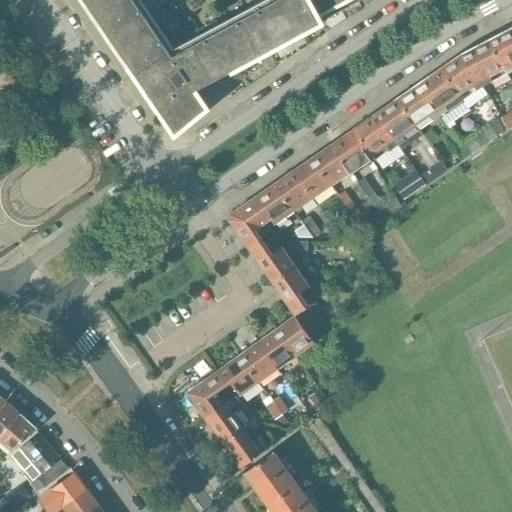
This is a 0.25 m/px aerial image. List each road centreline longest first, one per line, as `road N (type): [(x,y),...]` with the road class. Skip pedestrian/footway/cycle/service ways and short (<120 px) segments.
road 1 (residential): [(184,209),(416,50),(507,0)]
road 2 (residential): [(424,0),(160,175)]
road 3 (tertiary): [(209,511),(126,393),(53,314)]
road 4 (residential): [(160,175),(44,0)]
road 5 (residential): [(160,175),(0,285)]
road 6 (residential): [(129,511),(57,415),(0,368)]
road 7 (residential): [(53,314),(184,209)]
